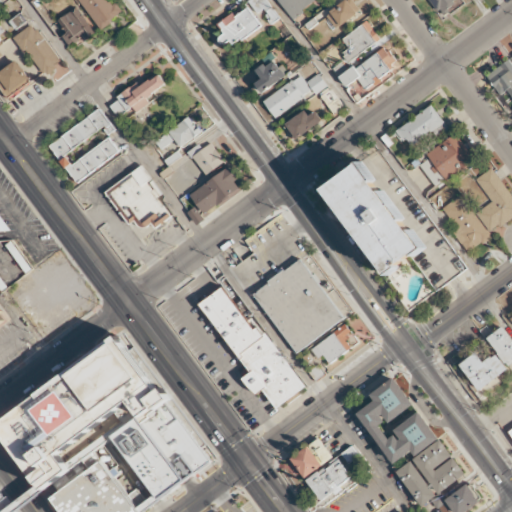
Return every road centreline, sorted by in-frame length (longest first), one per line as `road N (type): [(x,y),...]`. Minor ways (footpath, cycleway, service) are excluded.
road 1 (residential): [(0,399),(511,13)]
road 2 (primary): [(0,131),(284,511)]
road 3 (tertiary): [(328,249),(142,0)]
road 4 (tertiary): [(399,348),(182,511)]
road 5 (residential): [(10,145),(200,0)]
road 6 (residential): [(511,153),(397,0)]
road 7 (tertiary): [(511,490),(399,348)]
road 8 (tertiary): [(511,270),(399,348)]
road 9 (tertiary): [(399,348),(398,326),(328,249)]
road 10 (tertiary): [(328,249),(399,348)]
